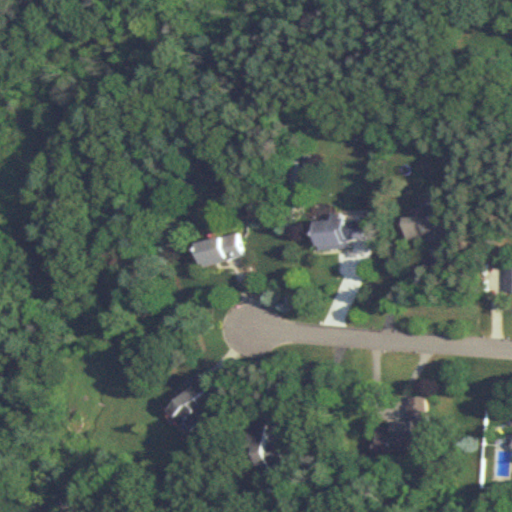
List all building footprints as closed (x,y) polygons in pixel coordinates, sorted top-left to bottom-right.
[(409,217),(410,242),(457,240),(456,214),(436,215),(436,209),(417,209),(417,217),(409,217)] [(320,250),(352,249),(351,240),(367,240),(366,218),(335,219),(335,220),(319,221),(320,250)] [(201,243),(207,267),(246,257),(241,234),(201,243)] [(212,413),(200,399),(213,388),(204,376),(167,408),(188,433),(212,413)] [(381,422),(381,451),(428,450),(428,396),(410,397),(410,422),(381,422)] [(291,470),(290,461),(298,460),(297,444),(274,447),(271,420),(257,422),(263,473),(291,470)]
